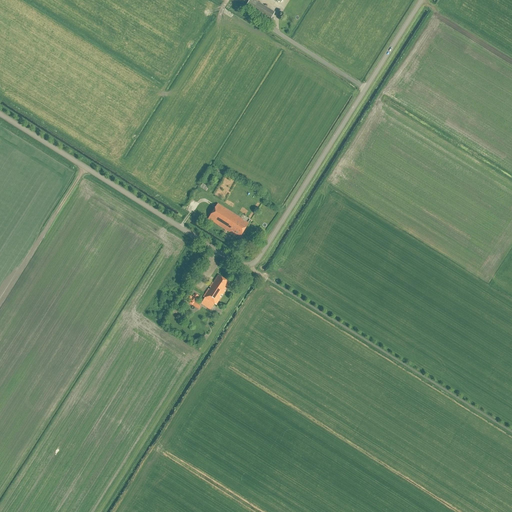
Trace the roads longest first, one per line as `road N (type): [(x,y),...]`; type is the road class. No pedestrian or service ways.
road 1 (unclassified): [(251,264),(421,0)]
road 2 (unclassified): [(0,114),(251,264)]
road 3 (track): [(0,302),(84,167)]
